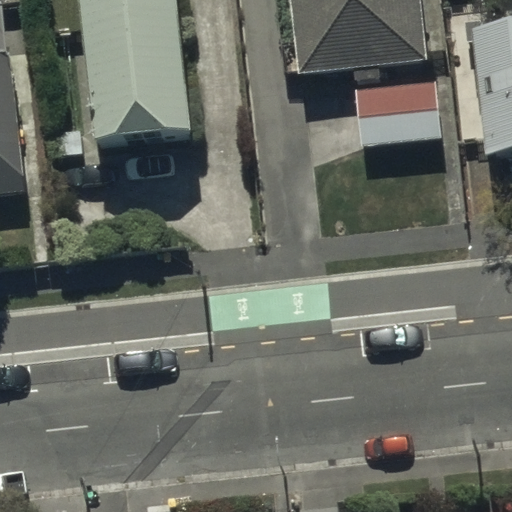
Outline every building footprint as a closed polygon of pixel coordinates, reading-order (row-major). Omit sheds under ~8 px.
[(184,0),(87,0),(104,146),(200,135),(184,0)] [(425,0),(294,0),(303,77),(433,63),(425,0)] [(511,156),(511,31),(480,35),(494,159),(511,156)] [(9,45),(0,45),(0,183),(23,181),(9,45)] [(441,82),(360,91),(366,149),(446,142),(441,82)]
